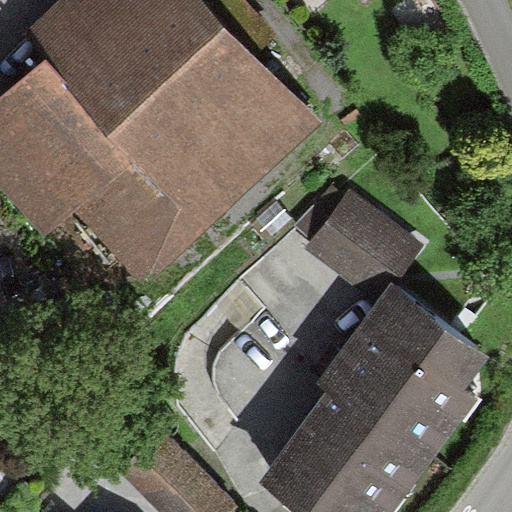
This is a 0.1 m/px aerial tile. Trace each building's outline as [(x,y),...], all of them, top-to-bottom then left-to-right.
[(319,125),(204,0),(57,0),(26,28),(47,52),(0,94),(0,181),(41,228),(71,201),(144,280),(319,125)] [(380,301),(422,244),(350,191),(308,249),(380,301)] [(490,358),(396,289),(325,385),(334,391),(264,484),(302,511),(369,511),(370,511),(396,511),(479,400),(466,390),(490,358)] [(0,405),(6,412),(33,390),(0,350),(0,405)] [(229,511),(239,503),(161,426),(117,468),(159,511),(229,511)]
